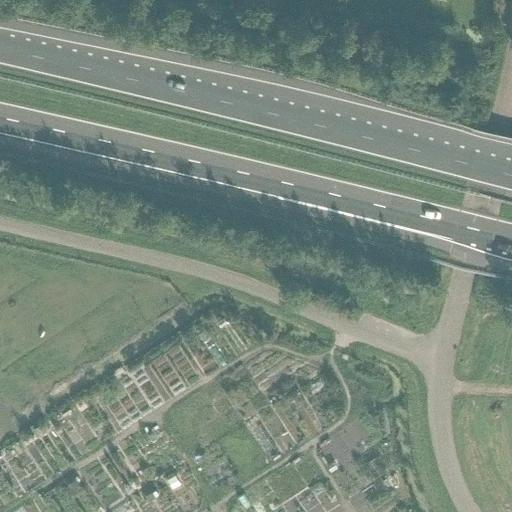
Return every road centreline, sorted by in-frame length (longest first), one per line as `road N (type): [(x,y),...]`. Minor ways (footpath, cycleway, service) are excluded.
road 1 (motorway): [(511,173),(0,50)]
road 2 (motorway): [(0,123),(511,240)]
road 3 (unclassified): [(439,363),(211,273),(0,225)]
road 4 (unclassified): [(439,363),(511,60)]
road 5 (unclassified): [(468,511),(445,461),(439,363)]
